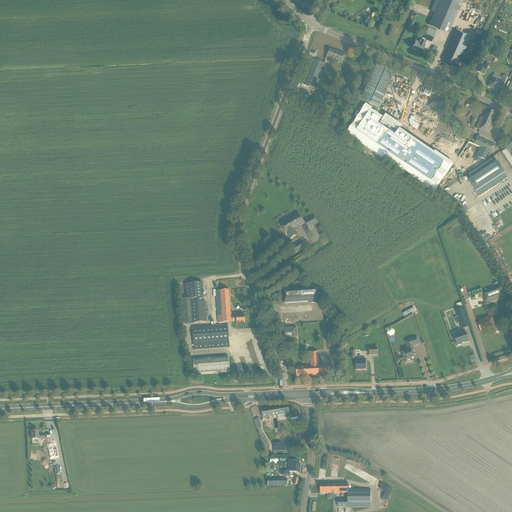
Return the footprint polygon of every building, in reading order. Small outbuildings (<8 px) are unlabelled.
[(438,0),(429,22),(449,30),(462,0),(438,0)] [(500,24),(498,27),(497,27),(496,29),(509,35),(511,29),(500,24)] [(413,46),(418,49),(418,48),(422,49),(427,38),(431,40),(433,36),(436,30),(428,26),(426,31),(423,37),(424,37),(422,41),(416,39),(414,43),(413,46)] [(443,58),(456,64),(470,34),(457,28),(443,58)] [(327,57),(331,59),(342,64),(346,55),(342,53),(341,54),(330,50),(327,57)] [(483,58),(476,72),(484,75),(490,61),(483,58)] [(305,85),(311,88),(314,89),(324,64),(315,60),(305,85)] [(394,74),(376,65),(360,102),(378,110),(394,74)] [(503,88),(507,78),(503,76),(499,82),(492,79),(488,87),(497,91),(499,87),(503,88)] [(366,105),(347,134),(433,192),(452,164),(435,152),(434,153),(399,130),(402,126),(385,115),(383,119),(371,111),(372,110),(366,105)] [(479,123),(476,129),(479,130),(478,134),(486,137),(488,134),(487,134),(494,118),(496,113),(488,110),(486,115),(485,119),(481,117),(479,123)] [(476,138),(473,144),(483,149),(486,143),(476,138)] [(511,144),(509,148),(505,149),(506,149),(507,150),(502,154),(511,169),(511,144)] [(488,152),(480,148),(474,161),(479,163),(481,159),(484,161),(488,152)] [(469,182),(479,197),(507,179),(497,163),(494,165),(491,161),(469,175),(472,180),(469,182)] [(288,221),(289,222),(281,227),(285,234),(287,234),(290,240),(297,236),(294,230),(304,224),(299,215),(288,221)] [(318,224),(314,217),(306,222),(309,228),(314,225),(314,226),(318,224)] [(293,248),(296,253),(305,248),(302,243),(293,248)] [(202,302),(202,299),(203,299),(202,283),(184,284),(186,300),(183,300),(185,324),(207,322),(205,302),(202,302)] [(505,297),(501,286),(483,293),(486,300),(484,301),(485,305),(505,297)] [(319,303),(318,288),(283,291),(284,304),(309,302),(309,304),(319,303)] [(224,291),(215,292),(218,321),(218,324),(227,323),(231,323),(231,322),(236,321),(237,325),(245,324),(245,316),(236,316),(236,317),(231,318),(229,291),(224,291)] [(463,309),(455,311),(457,318),(459,317),(461,323),(459,324),(461,330),(469,328),(463,309)] [(480,331),(491,327),(493,335),(499,333),(494,319),(490,321),(489,320),(477,324),(480,331)] [(215,326),(192,328),(193,339),(193,344),(194,350),(229,348),(229,342),(227,325),(215,326)] [(297,338),(296,328),(284,329),(284,335),(293,334),(293,338),(297,338)] [(462,335),(454,337),(457,347),(468,343),(465,332),(461,334),(462,335)] [(415,353),(413,347),(419,345),(417,339),(406,342),(408,348),(409,350),(407,351),(408,352),(404,354),(405,358),(403,358),(405,363),(412,361),(411,359),(414,358),(413,354),(415,353)] [(314,367),(304,367),(304,368),(296,369),(296,377),(305,376),(305,377),(316,376),(316,374),(331,373),(331,366),(318,366),(318,352),(309,353),(310,365),(313,365),(314,367)] [(193,360),(194,375),(229,373),(228,358),(193,360)] [(355,360),(356,370),(366,370),(365,359),(355,360)] [(289,417),(289,414),(288,406),(261,410),(262,418),(277,416),(278,419),(289,417)] [(38,431),(31,432),(31,440),(39,440),(39,443),(47,442),(47,435),(38,436),(38,431)] [(55,443),(47,445),(50,459),(58,457),(55,443)] [(288,443),(274,444),(275,453),(289,452),(288,443)] [(281,471),(281,475),(289,476),(289,472),(294,473),(299,474),(300,466),(297,466),(297,461),(292,461),(289,460),(288,469),(288,472),(281,471)] [(347,464),(345,468),(355,474),(357,469),(347,464)] [(347,485),(320,485),(320,494),(333,494),(347,494),(347,490),(347,485)] [(347,499),(337,499),(337,507),(370,507),(370,490),(347,490),(347,494),(347,499)]
